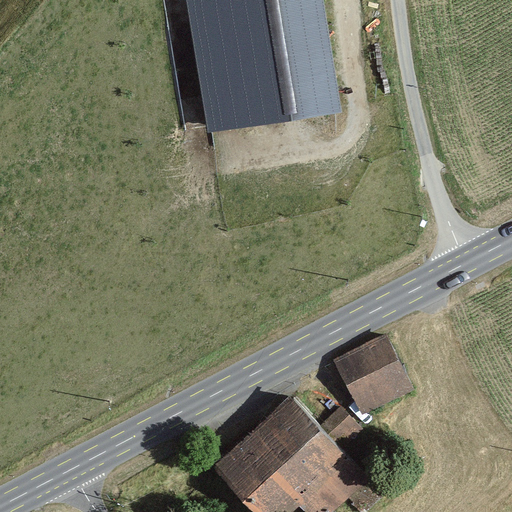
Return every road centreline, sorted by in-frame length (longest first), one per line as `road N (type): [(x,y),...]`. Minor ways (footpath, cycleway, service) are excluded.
road 1 (secondary): [(67,471),(461,266)]
road 2 (tertiary): [(397,0),(411,104),(461,266)]
